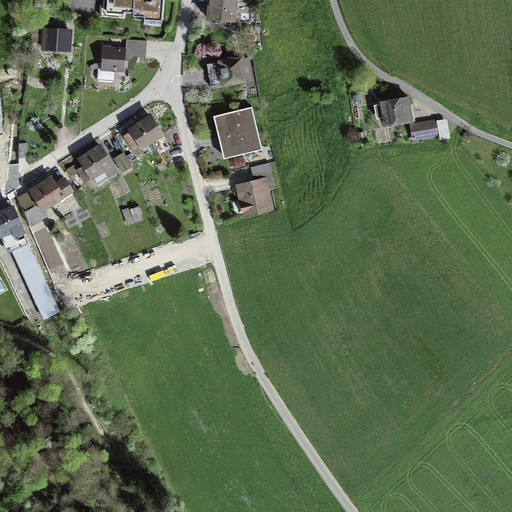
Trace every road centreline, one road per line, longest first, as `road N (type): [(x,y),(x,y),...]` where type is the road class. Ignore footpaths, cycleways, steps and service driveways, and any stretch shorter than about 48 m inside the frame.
road 1 (residential): [(167,73),(247,351),(353,511)]
road 2 (residential): [(167,73),(133,106),(0,191)]
